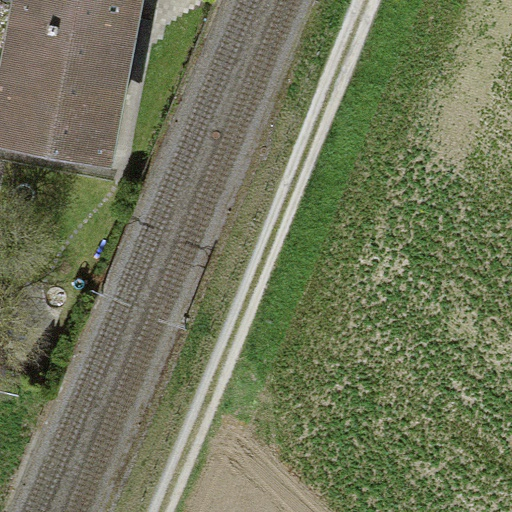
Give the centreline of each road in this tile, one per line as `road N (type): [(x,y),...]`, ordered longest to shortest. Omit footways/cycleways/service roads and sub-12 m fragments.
road 1 (track): [(158,511),(369,0)]
road 2 (track): [(200,411),(316,511)]
